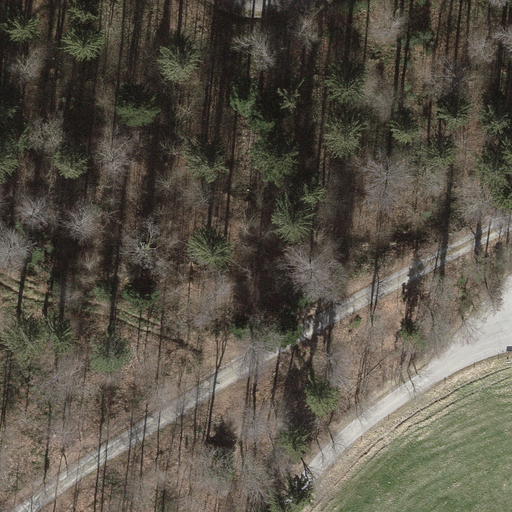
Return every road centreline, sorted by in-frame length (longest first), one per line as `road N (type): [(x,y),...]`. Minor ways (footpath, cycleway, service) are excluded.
road 1 (track): [(41,511),(478,206),(511,191)]
road 2 (unclassified): [(286,511),(327,455),(391,403),(476,351),(511,344)]
